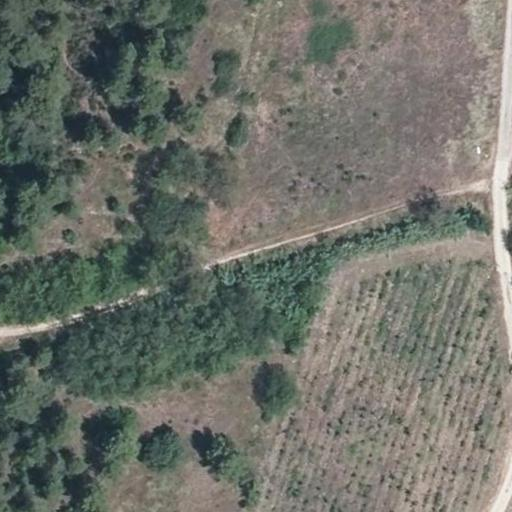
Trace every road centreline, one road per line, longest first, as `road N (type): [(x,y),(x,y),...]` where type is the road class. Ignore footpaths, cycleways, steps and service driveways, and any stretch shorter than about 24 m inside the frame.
road 1 (track): [(0,335),(32,333),(502,176)]
road 2 (track): [(502,176),(511,49)]
